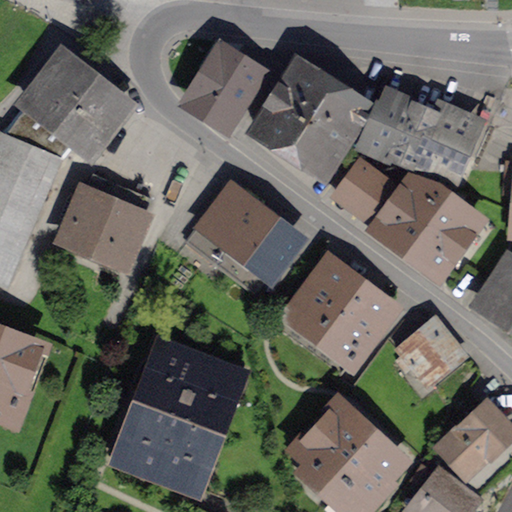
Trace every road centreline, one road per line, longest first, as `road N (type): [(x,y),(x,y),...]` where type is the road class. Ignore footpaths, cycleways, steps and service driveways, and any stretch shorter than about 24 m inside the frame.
road 1 (residential): [(162,24),(151,36),(147,71),(168,105),(511,369)]
road 2 (residential): [(162,24),(188,14),(506,49)]
